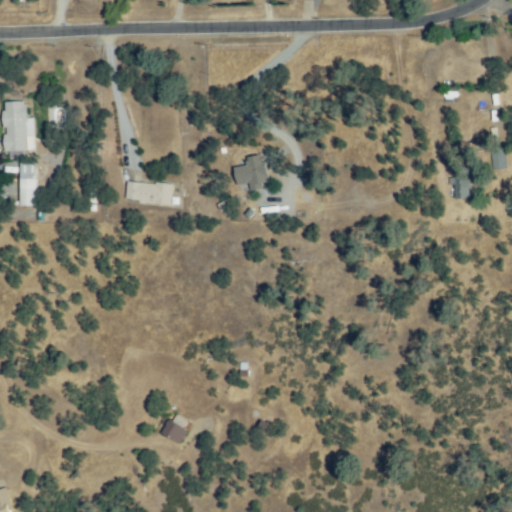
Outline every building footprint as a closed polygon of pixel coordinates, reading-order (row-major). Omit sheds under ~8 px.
[(31,133),(25,134),(26,148),(10,150),(4,106),(27,103),(31,133)] [(493,153),(499,153),(499,150),(508,151),(507,169),(492,168),(493,153)] [(254,190),(249,182),(242,185),(234,170),(259,157),(271,182),(254,190)] [(455,171),(474,173),(470,199),(451,196),(455,171)] [(21,206),(20,182),(34,182),(35,205),(21,206)] [(126,199),(128,183),(172,187),(170,203),(126,199)] [(164,436),(169,417),(187,422),(181,442),(164,436)] [(0,511),(0,491),(7,491),(8,511),(0,511)]
